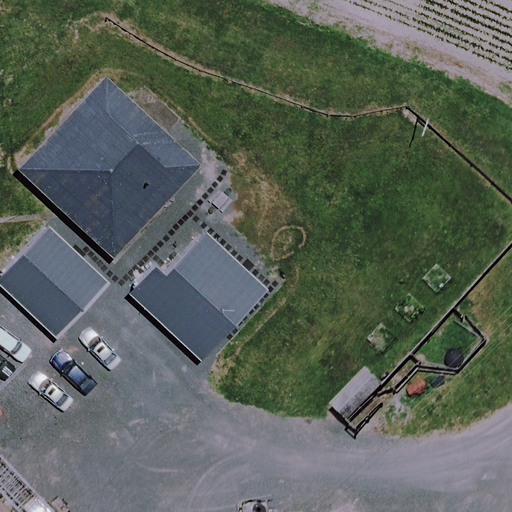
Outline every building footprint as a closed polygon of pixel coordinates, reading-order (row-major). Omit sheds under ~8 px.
[(131,100),(104,75),(17,170),(114,260),(202,164),(170,135),(183,121),(145,86),(131,100)] [(104,283),(46,229),(0,277),(0,286),(54,337),(104,283)] [(265,290),(203,232),(165,273),(154,262),(126,292),(199,360),(265,290)] [(290,325),(269,305),(209,367),(230,387),(290,325)] [(141,378),(108,349),(91,369),(124,397),(141,378)] [(131,459),(129,429),(71,431),(72,461),(131,459)] [(120,511),(125,476),(98,472),(92,511),(120,511)]
